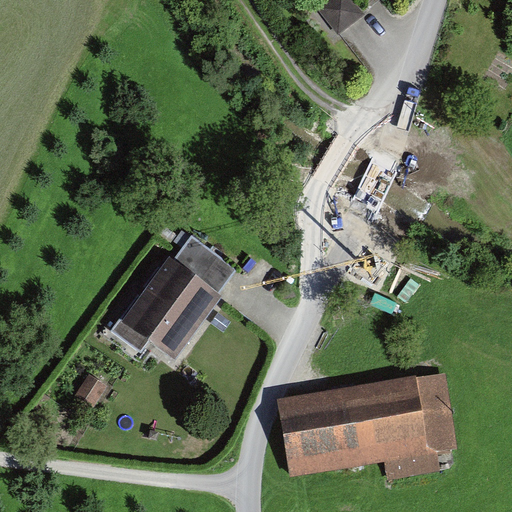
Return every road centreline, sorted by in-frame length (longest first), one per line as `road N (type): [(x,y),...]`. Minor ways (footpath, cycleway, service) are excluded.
road 1 (residential): [(435,0),(386,162),(274,386),(246,487),(249,511)]
road 2 (track): [(246,487),(0,459)]
road 3 (track): [(248,0),(337,105),(397,127)]
